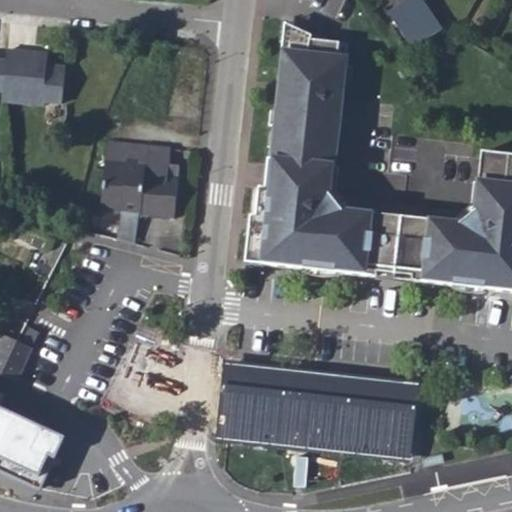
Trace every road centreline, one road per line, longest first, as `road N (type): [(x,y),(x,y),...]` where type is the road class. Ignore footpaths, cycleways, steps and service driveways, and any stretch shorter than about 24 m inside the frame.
road 1 (residential): [(188,495),(237,22)]
road 2 (residential): [(70,6),(237,22)]
